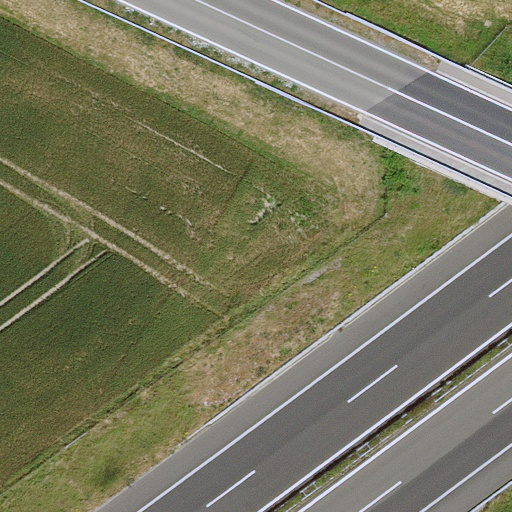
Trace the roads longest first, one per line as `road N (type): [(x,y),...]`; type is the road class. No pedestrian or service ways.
road 1 (motorway): [(511,282),(201,511)]
road 2 (tertiary): [(195,0),(511,146)]
road 3 (motorway): [(358,511),(511,397)]
